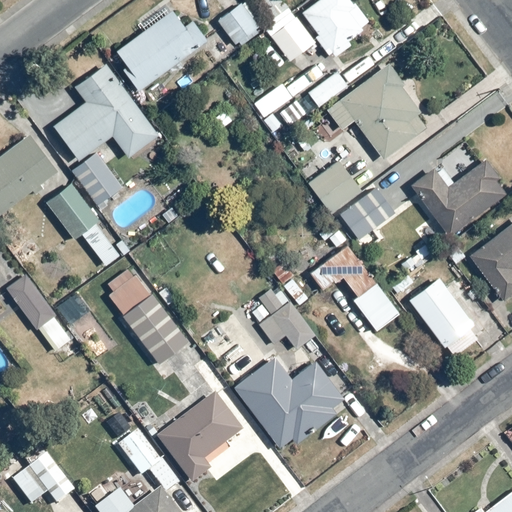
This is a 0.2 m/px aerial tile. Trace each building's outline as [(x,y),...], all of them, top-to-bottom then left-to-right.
[(370,23),(353,0),(316,0),(303,10),(321,34),(317,37),(329,53),(370,23)] [(258,29),(239,2),(217,18),(235,45),(258,29)] [(190,22),(177,5),(117,50),(131,68),(127,71),(141,90),(209,38),(195,19),(190,22)] [(314,41),(291,11),(267,30),(290,60),(314,41)] [(75,84),(85,98),(53,123),(80,159),(113,133),(130,156),(159,134),(118,78),(105,61),(75,84)] [(390,62),(386,64),(328,108),(343,127),(355,118),(385,157),(430,123),(406,90),(409,87),(390,62)] [(349,83),(338,68),(308,90),(319,105),(349,83)] [(273,111),(294,95),(293,94),(282,80),(251,103),(262,118),(272,131),(283,124),(273,111)] [(277,112),(284,122),(288,127),(307,113),(296,98),(277,112)] [(101,217),(33,131),(0,157),(0,214),(34,187),(45,201),(75,238),(101,217)] [(336,160),(326,167),(309,180),(332,211),(362,188),(339,157),(348,151),(347,149),(340,140),(328,149),(336,160)] [(122,185),(96,150),(71,169),(96,204),(122,185)] [(487,156),(453,181),(440,163),(416,180),(428,198),(424,201),(448,234),(507,191),(496,176),(499,173),(487,156)] [(401,224),(394,214),(397,211),(379,184),(339,211),(357,239),(377,225),(384,236),(401,224)] [(511,218),(468,254),(503,297),(511,289),(511,218)] [(190,340),(131,263),(101,286),(159,363),(190,340)] [(313,291),(296,272),(282,284),(300,303),(313,291)] [(74,335),(23,273),(5,287),(56,350),(74,335)] [(468,329),(476,323),(440,275),(410,298),(446,345),(455,357),(477,340),(468,329)] [(396,314),(376,283),(352,300),(372,330),(396,314)] [(90,308),(76,289),(56,304),(70,323),(90,308)] [(316,334),(291,299),(271,314),(261,300),(248,310),(273,343),(287,333),(297,348),(316,334)] [(111,345),(94,322),(75,337),(92,359),(111,345)] [(298,361),(285,343),(234,381),(281,445),(294,435),(298,441),(337,411),(328,399),(344,386),(321,355),(304,368),(298,361)] [(215,391),(157,435),(192,482),(212,467),(205,457),(243,428),(215,391)] [(141,475),(149,469),(159,483),(141,496),(118,466),(83,492),(98,511),(181,511),(166,492),(179,482),(139,426),(117,442),(141,475)] [(43,495),(49,490),(55,500),(77,484),(51,447),(29,463),(18,472),(14,467),(6,473),(34,511),(38,511),(49,504),(43,495)] [(511,511),(511,490),(481,511),(511,511)]
